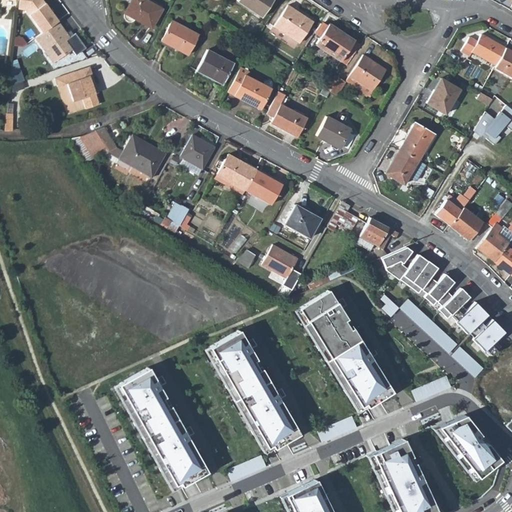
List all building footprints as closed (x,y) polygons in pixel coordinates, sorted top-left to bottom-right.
[(44,0),(16,0),(16,5),(23,5),(44,34),(62,23),(44,0)] [(146,0),(130,0),(124,12),(150,27),(161,9),(146,0)] [(237,0),(236,2),(260,18),(271,0),(237,0)] [(216,2),(211,9),(215,11),(220,5),(216,2)] [(288,5),(273,26),(298,43),(313,21),(288,5)] [(172,19),(161,39),(187,53),(198,34),(172,19)] [(71,39),(62,23),(44,34),(37,39),(54,64),(73,52),(78,56),(87,49),(77,35),(71,39)] [(360,45),(354,41),(329,24),(326,28),(320,24),(316,30),(322,34),(316,44),(346,65),(360,45)] [(470,51),(495,64),(505,47),(480,33),(476,41),(468,36),(461,51),(468,55),(470,51)] [(511,50),(505,47),(495,64),(493,67),(511,76),(511,50)] [(207,49),(196,70),(221,84),(233,64),(207,49)] [(362,55),(349,76),(371,91),(385,71),(362,55)] [(88,65),(73,71),(77,79),(91,73),(88,65)] [(244,67),(241,65),(226,92),(259,109),(273,85),(272,81),(264,82),(263,84),(247,75),(250,71),(248,70),(247,66),(244,67)] [(25,81),(22,71),(12,73),(11,86),(25,81)] [(57,87),(66,83),(73,100),(81,97),(86,107),(100,102),(96,92),(92,83),(95,82),(91,73),(77,79),(73,71),(54,79),(57,87)] [(346,81),(339,76),(329,91),(337,95),(346,81)] [(368,96),(371,91),(349,76),(346,81),(368,96)] [(441,77),(426,102),(445,113),(460,88),(441,77)] [(320,93),(326,96),(329,91),(323,87),(320,93)] [(285,96),(278,91),(266,113),(273,117),(270,122),(296,136),(306,117),(280,103),(285,96)] [(502,124),(511,132),(511,110),(505,104),(494,118),(502,124)] [(5,111),(4,128),(13,128),(14,112),(5,111)] [(502,124),(494,118),(493,120),(483,112),(471,131),(479,137),(481,134),(485,137),(483,138),(493,145),(498,137),(494,134),(502,124)] [(326,116),(316,134),(340,147),(350,129),(326,116)] [(414,122),(399,148),(401,149),(418,159),(434,133),(414,122)] [(114,148),(101,128),(83,134),(71,135),(89,162),(104,155),(149,180),(164,154),(131,136),(121,153),(114,148)] [(214,148),(193,136),(181,157),(202,168),(214,148)] [(403,184),(418,159),(401,149),(386,174),(403,184)] [(217,177),(242,190),(242,189),(253,171),(227,157),(217,177)] [(281,186),(253,171),(242,189),(270,205),(281,186)] [(213,183),(238,197),(242,190),(217,177),(213,183)] [(424,188),(421,194),(429,198),(432,193),(424,188)] [(443,218),(448,224),(462,206),(472,194),(466,190),(462,196),(459,193),(454,199),(448,195),(436,211),(434,214),(440,218),(443,218)] [(511,202),(505,198),(486,222),(491,226),(475,246),(493,261),(505,246),(511,236),(511,221),(506,229),(502,225),(501,227),(496,223),(511,202)] [(330,222),(360,238),(369,222),(371,218),(358,212),(355,218),(346,212),(350,207),(342,203),(330,222)] [(318,221),(294,206),(283,224),(306,240),(318,221)] [(481,221),(462,206),(448,224),(467,239),(481,221)] [(180,207),(171,223),(178,228),(185,216),(187,211),(180,207)] [(190,219),(185,216),(178,228),(183,230),(190,219)] [(396,237),(400,233),(371,218),(369,222),(360,238),(373,244),(382,249),(391,235),(396,237)] [(368,252),(373,244),(360,238),(356,245),(368,252)] [(298,259),(273,245),(262,265),(287,278),(293,269),(298,259)] [(406,245),(379,257),(381,262),(383,269),(396,279),(405,268),(400,265),(411,250),(406,245)] [(511,273),(511,251),(505,246),(493,261),(511,275),(511,273)] [(245,253),(235,262),(246,269),(252,258),(245,253)] [(416,253),(405,268),(396,279),(416,292),(418,287),(420,288),(428,277),(435,266),(416,253)] [(287,278),(283,285),(293,291),(302,274),(293,269),(287,278)] [(435,282),(428,277),(420,288),(424,292),(422,295),(432,304),(435,301),(444,290),(453,281),(443,273),(435,282)] [(329,288),(297,310),(358,410),(393,392),(329,288)] [(450,297),(444,290),(435,301),(439,305),(435,308),(445,319),(449,315),(456,308),(468,297),(460,288),(450,297)] [(409,297),(400,307),(449,352),(457,343),(409,297)] [(462,315),(456,308),(449,315),(466,334),(469,332),(480,321),(487,314),(475,302),(462,315)] [(484,327),(480,321),(469,332),(472,336),(470,338),(485,351),(505,331),(492,320),(484,327)] [(241,330),(207,350),(266,453),(301,433),(241,330)] [(461,345),(452,354),(475,376),(483,367),(461,345)] [(150,366),(115,387),(173,490),(209,472),(150,366)] [(447,374),(411,389),(416,400),(451,386),(447,374)] [(351,415),(317,430),(322,441),(358,426),(351,415)] [(467,416),(437,429),(476,481),(504,461),(467,416)] [(438,511),(406,441),(370,456),(394,511),(438,511)] [(261,454),(226,468),(232,480),(266,465),(261,454)] [(332,511),(317,481),(282,497),(289,511),(332,511)]
